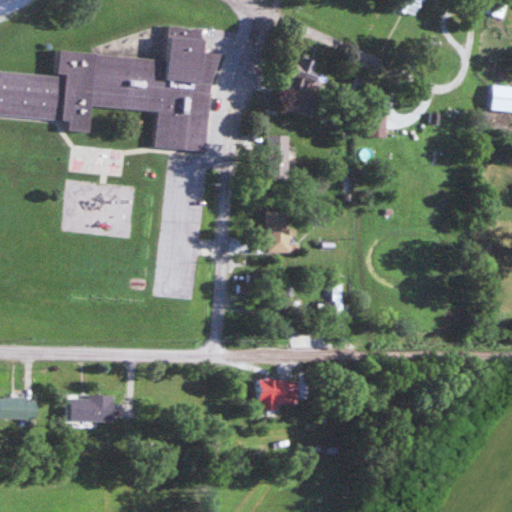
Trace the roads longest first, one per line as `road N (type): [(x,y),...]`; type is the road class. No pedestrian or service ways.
road 1 (residential): [(511,349),(0,352)]
road 2 (residential): [(424,78),(242,0)]
road 3 (residential): [(217,351),(230,162)]
road 4 (residential): [(230,162),(236,110),(269,12)]
